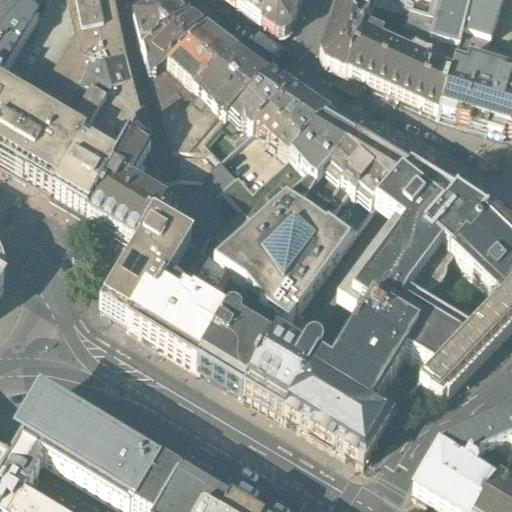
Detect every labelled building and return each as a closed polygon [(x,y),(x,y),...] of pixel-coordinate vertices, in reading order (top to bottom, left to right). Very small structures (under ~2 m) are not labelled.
[(53,0),(0,90),(0,173),(48,202),(50,204),(109,103),(131,91),(129,85),(110,0),(53,0)] [(0,0),(0,8),(4,20),(23,11),(15,0),(0,0)] [(0,21),(0,90),(53,0),(15,0),(23,11),(4,20),(0,21)] [(219,0),(220,0),(236,11),(239,0),(219,0)] [(239,0),(236,11),(260,29),(269,0),(239,0)] [(300,0),(269,0),(260,29),(278,42),(283,40),(288,39),(300,0)] [(339,0),(328,37),(357,48),(363,32),(368,19),(374,2),(366,0),(339,0)] [(441,0),(435,23),(408,15),(404,27),(411,29),(408,40),(411,41),(408,52),(415,54),(414,55),(430,63),(428,68),(450,78),(454,65),(471,0),(441,0)] [(511,0),(471,0),(454,65),(481,73),(502,0),(511,0)] [(132,25),(141,57),(187,24),(170,12),(161,4),(132,25)] [(141,57),(148,86),(164,73),(205,38),(199,33),(193,29),(187,24),(141,57)] [(357,48),(346,79),(437,121),(450,78),(428,68),(430,63),(414,55),(412,61),(379,46),(381,41),(363,32),(357,48)] [(357,48),(328,37),(321,61),(320,61),(324,70),(325,70),(346,79),(357,48)] [(161,120),(193,99),(209,88),(237,61),(220,49),(205,38),(164,73),(148,86),(153,100),(161,120)] [(209,88),(193,99),(221,125),(223,128),(230,122),(254,99),(268,84),(254,75),(237,61),(209,88)] [(450,78),(437,121),(511,142),(511,81),(510,81),(510,83),(495,78),(495,77),(481,73),(454,65),(450,78)] [(251,138),(255,135),(266,123),(268,124),(291,99),(268,84),(254,99),(230,122),(232,124),(231,126),(239,133),(240,131),(242,133),(244,132),(251,138)] [(109,103),(50,204),(85,224),(141,129),(131,91),(109,103)] [(172,155),(188,156),(199,146),(204,151),(223,128),(221,125),(193,99),(161,120),(170,150),(172,155)] [(255,135),(284,168),(299,152),(327,123),(291,99),(268,124),(266,123),(255,135)] [(321,182),(357,141),(327,123),(299,152),(284,168),(305,186),(302,189),(309,195),(321,182)] [(149,157),(141,129),(85,224),(136,254),(150,230),(158,235),(169,215),(129,191),(149,157)] [(357,141),(321,182),(337,196),(339,193),(347,201),(353,205),(355,203),(370,216),(373,212),(409,171),(405,169),(403,172),(390,160),(387,162),(373,150),(371,153),(357,141)] [(197,162),(178,160),(177,182),(200,184),(203,180),(219,166),(204,151),(199,146),(188,156),(197,157),(197,159),(197,162)] [(157,185),(149,157),(129,191),(169,215),(174,205),(157,185)] [(218,197),(222,193),(235,182),(219,166),(203,180),(218,197)] [(215,238),(230,255),(288,203),(302,189),(305,186),(284,168),(252,197),(237,180),(235,182),(222,193),(240,214),(215,238)] [(511,239),(492,221),(490,223),(454,199),(409,171),(373,212),(393,227),(382,241),(336,304),(354,315),(359,308),(369,314),(370,312),(417,341),(404,362),(432,378),(417,392),(419,393),(440,408),(444,404),(447,405),(463,387),(511,337),(511,239)] [(288,203),(330,228),(343,205),(347,201),(339,193),(337,196),(321,182),(309,195),(302,189),(288,203)] [(259,310),(286,331),(352,240),(330,228),(288,203),(230,255),(214,269),(233,282),(245,290),(244,291),(259,308),(259,310)] [(169,215),(158,235),(197,258),(208,238),(169,215)] [(158,235),(150,230),(136,254),(131,263),(98,319),(127,335),(143,306),(154,312),(167,289),(186,300),(207,264),(197,258),(158,235)] [(143,306),(127,335),(145,346),(195,377),(223,329),(214,324),(217,318),(213,315),(233,282),(214,269),(207,264),(186,300),(167,289),(154,312),(143,306)] [(259,308),(244,291),(223,329),(195,377),(220,391),(241,403),(273,348),(286,331),(259,310),(259,308)] [(329,379),(315,371),(282,428),(303,442),(359,474),(387,428),(385,427),(393,413),(379,404),(386,391),(388,392),(395,380),(393,379),(404,362),(417,341),(370,312),(369,314),(357,334),(357,333),(329,379)] [(265,417),(282,428),(315,371),(315,367),(313,364),(309,363),(306,363),(302,365),(273,348),(241,403),(265,417)] [(45,409),(33,429),(7,473),(0,485),(0,511),(47,511),(25,499),(34,484),(43,469),(115,511),(164,511),(178,488),(45,409)] [(485,511),(511,467),(511,424),(511,422),(439,456),(411,504),(423,511),(485,511)] [(511,511),(511,467),(485,511),(511,511)] [(164,511),(218,511),(208,506),(178,488),(164,511)]
